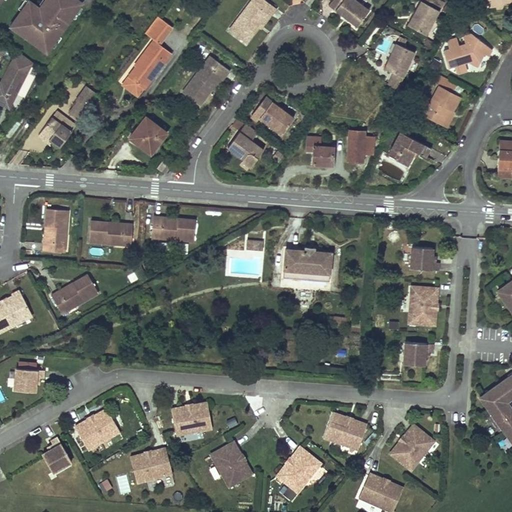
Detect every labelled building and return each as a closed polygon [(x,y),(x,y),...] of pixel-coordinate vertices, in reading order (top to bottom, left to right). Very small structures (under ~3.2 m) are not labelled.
[(80,1),(79,0),(46,0),(43,5),(40,9),(27,0),(24,0),(22,3),(26,6),(23,10),(22,9),(10,25),(46,51),(51,44),(50,44),(57,34),(58,35),(72,16),(70,15),(80,1)] [(265,0),(251,0),(229,30),(246,43),(258,27),(268,13),(271,15),(276,8),(265,0)] [(331,0),(328,5),(356,26),(369,9),(357,0),(331,0)] [(420,0),(407,24),(426,35),(439,11),(435,8),(439,0),(420,0)] [(511,0),(487,0),(488,7),(496,6),(496,8),(501,8),(504,2),(511,1),(511,0)] [(258,27),(260,28),(271,15),(268,13),(258,27)] [(172,26),(157,15),(144,33),(154,39),(136,62),(138,63),(128,77),(143,88),(144,89),(171,53),(159,43),(172,26)] [(443,51),(448,67),(454,65),(455,71),(458,73),(467,70),(465,62),(469,61),(477,65),(483,53),(488,56),(492,49),(472,33),(464,36),(466,43),(459,46),(457,38),(449,40),(447,43),(449,49),(443,51)] [(58,35),(57,34),(50,44),(51,44),(53,46),(60,36),(58,35)] [(395,43),(384,68),(403,77),(415,52),(395,43)] [(0,48),(0,60),(8,47),(3,44),(0,48)] [(210,55),(182,92),(199,105),(212,89),(222,75),(224,77),(229,70),(210,55)] [(0,102),(9,107),(26,72),(9,64),(0,81),(0,102)] [(432,81),(439,85),(423,114),(446,126),(454,111),(452,110),(460,96),(452,92),(445,88),(449,79),(437,72),(432,81)] [(212,89),(214,90),(224,77),(222,75),(212,89)] [(143,88),(128,77),(122,84),(137,96),(143,88)] [(449,79),(445,88),(452,92),(457,83),(449,79)] [(98,95),(87,86),(72,105),(74,106),(70,112),(80,119),(98,95)] [(265,96),(260,102),(267,107),(272,100),(265,96)] [(260,116),(259,118),(281,134),(294,117),(272,100),(267,107),(260,102),(254,112),(260,116)] [(56,111),(52,117),(64,126),(69,120),(56,111)] [(145,116),(130,137),(150,153),(166,132),(145,116)] [(76,125),(69,120),(64,126),(52,117),(38,135),(50,144),(52,141),(59,147),(76,125)] [(5,132),(11,136),(18,126),(13,122),(5,132)] [(227,147),(251,165),(263,149),(251,140),(257,132),(245,123),(227,147)] [(364,131),(349,130),(347,160),(362,161),(363,154),(364,135),(364,131)] [(400,131),(388,154),(408,165),(414,155),(416,151),(418,152),(422,154),(427,145),(400,131)] [(364,135),(363,154),(373,154),(375,136),(364,135)] [(313,150),(313,163),(332,164),(333,146),(320,145),(321,137),(307,136),(306,149),(313,150)] [(511,140),(499,140),(497,175),(511,175),(511,140)] [(427,145),(422,154),(426,156),(431,147),(427,145)] [(163,159),(157,167),(162,171),(168,162),(163,159)] [(44,242),(43,250),(59,251),(60,243),(65,244),(68,210),(46,208),(45,226),(48,226),(47,242),(44,242)] [(162,216),(153,216),(152,232),(160,233),(159,238),(193,241),(195,220),(178,218),(177,221),(161,219),(162,216)] [(131,245),(132,224),(124,223),(124,226),(108,225),(108,222),(90,220),(89,236),(97,237),(97,242),(131,245)] [(247,240),(247,248),(262,249),(262,241),(247,240)] [(285,248),(283,277),(329,281),(331,252),(315,251),(315,247),(305,246),(304,250),(285,248)] [(412,246),(410,268),(439,270),(439,262),(435,262),(431,262),(432,256),(432,248),(412,246)] [(58,290),(51,295),(59,309),(66,305),(69,309),(98,292),(88,274),(72,283),(74,285),(60,293),(58,290)] [(126,276),(111,280),(114,288),(128,284),(126,276)] [(507,287),(499,293),(511,311),(511,279),(505,284),(507,287)] [(58,290),(60,293),(74,285),(72,283),(58,290)] [(505,284),(497,290),(499,293),(507,287),(505,284)] [(411,286),(408,323),(435,325),(435,316),(432,316),(434,296),(437,296),(437,288),(411,286)] [(19,290),(11,294),(12,295),(14,298),(25,319),(32,315),(19,290)] [(0,301),(0,305),(14,298),(12,295),(0,301)] [(0,331),(25,319),(14,298),(0,305),(0,331)] [(66,305),(59,309),(62,313),(69,309),(66,305)] [(433,343),(405,341),(403,364),(424,365),(425,356),(425,351),(429,351),(433,351),(433,343)] [(16,367),(14,390),(35,391),(35,382),(36,377),(40,377),(44,378),(45,370),(16,367)] [(488,403),(485,405),(508,437),(511,434),(511,435),(511,409),(506,401),(504,398),(506,396),(508,399),(511,396),(511,375),(510,377),(509,376),(482,394),(488,403)] [(479,397),(485,405),(488,403),(482,394),(479,397)] [(179,407),(171,408),(176,434),(212,428),(207,402),(199,403),(199,406),(180,410),(179,407)] [(82,422),(74,426),(88,449),(120,431),(106,408),(99,412),(101,415),(83,425),(82,422)] [(99,412),(82,422),(83,425),(101,415),(99,412)] [(340,414),(332,412),(323,437),(358,449),(367,424),(359,421),(358,424),(339,418),(340,414)] [(359,421),(340,414),(339,418),(358,424),(359,421)] [(226,420),(230,428),(238,423),(234,416),(226,420)] [(396,446),(390,453),(411,469),(434,440),(413,424),(408,430),(410,432),(398,448),(396,446)] [(408,430),(396,446),(398,448),(410,432),(408,430)] [(49,450),(42,454),(52,472),(71,461),(57,436),(50,440),(52,444),(54,447),(49,450)] [(210,454),(229,486),(252,473),(248,465),(245,467),(235,450),(238,448),(233,441),(210,454)] [(282,468),(277,475),(297,492),(320,463),(300,446),(294,453),(297,455),(284,470),(282,468)] [(138,454),(130,457),(136,482),(172,473),(165,447),(157,449),(158,452),(139,457),(138,454)] [(248,465),(238,448),(235,450),(245,467),(248,465)] [(157,449),(138,454),(139,457),(158,452),(157,449)] [(294,453),(282,468),(284,470),(297,455),(294,453)] [(369,472),(358,497),(392,511),(403,487),(395,484),(394,487),(376,479),(377,476),(369,472)] [(395,484),(377,476),(376,479),(394,487),(395,484)] [(98,483),(104,492),(110,487),(105,479),(98,483)]
